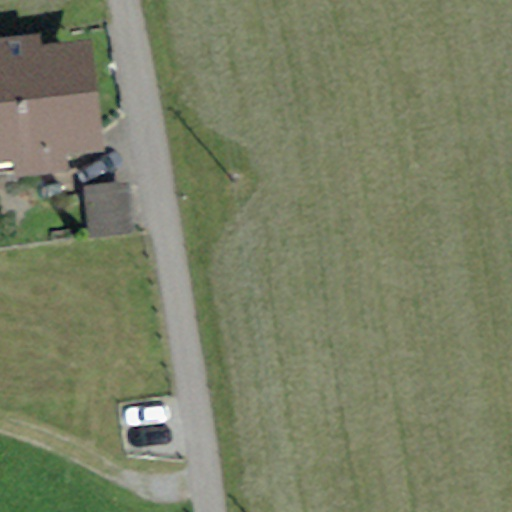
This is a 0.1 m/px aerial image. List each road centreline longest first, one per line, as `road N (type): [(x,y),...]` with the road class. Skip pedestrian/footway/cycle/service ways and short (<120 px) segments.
road 1 (unclassified): [(211,511),(125,0)]
road 2 (track): [(209,485),(128,474),(0,421)]
